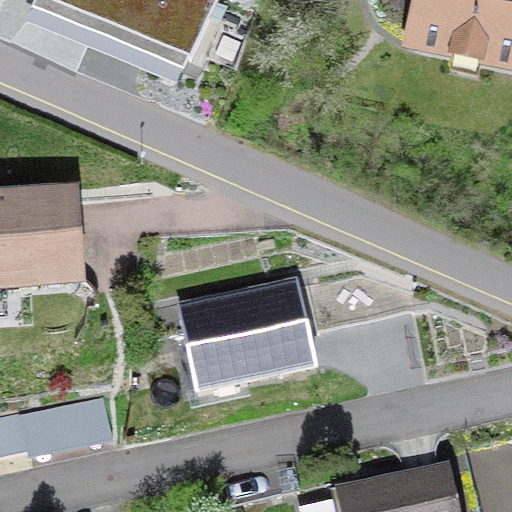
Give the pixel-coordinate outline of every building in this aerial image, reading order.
[(511,0),(417,0),(408,50),(511,69),(511,0)] [(65,203),(0,206),(0,284),(70,280),(65,203)] [(158,310),(157,341),(185,335),(197,391),(315,366),(298,287),(182,311),(180,305),(158,310)] [(382,288),(338,297),(344,325),(387,316),(382,288)] [(22,417),(0,420),(0,456),(29,451),(22,417)] [(293,464),(218,480),(224,510),(283,498),(280,490),(280,482),(285,471),(293,464)] [(381,490),(335,500),(335,503),(300,511),(299,511),(449,511),(442,477),(407,485),(405,477),(379,482),(381,490)]
